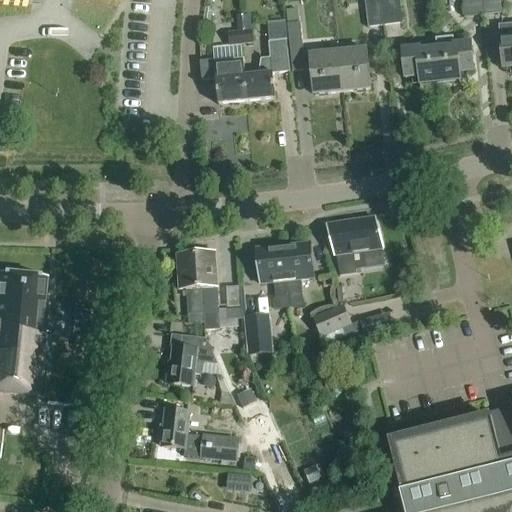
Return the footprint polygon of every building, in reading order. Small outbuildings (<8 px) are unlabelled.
[(364,0),(368,31),(380,29),(375,0),(364,0)] [(375,0),(380,29),(381,29),(381,28),(402,25),(398,0),(375,0)] [(462,0),(464,20),(482,18),(480,0),(462,0)] [(480,0),(482,18),(503,16),(501,0),(480,0)] [(287,27),(299,25),(298,12),(286,13),(287,27)] [(236,17),(238,33),(227,34),(228,48),(253,46),(250,16),(236,17)] [(268,23),(270,44),(287,42),(285,22),(268,23)] [(337,56),(310,58),(304,59),(300,26),(287,27),(292,75),(312,73),(314,98),(341,95),(337,56)] [(511,32),(506,34),(499,34),(503,72),(511,71),(511,32)] [(246,104),(275,101),(272,76),(289,74),(285,43),(267,45),(269,61),(261,62),(258,77),(243,79),(246,104)] [(453,49),(436,51),(435,43),(435,44),(439,83),(459,81),(458,76),(473,74),(470,44),(452,46),(453,49)] [(419,85),(439,83),(435,44),(419,45),(419,50),(401,51),(405,81),(418,80),(419,85)] [(366,53),(337,56),(341,95),(370,92),(366,53)] [(241,61),(215,64),(202,65),(203,82),(216,80),(219,107),(246,104),(243,79),(241,61)] [(327,228),(334,258),(335,258),(340,278),(356,276),(352,256),(383,252),(375,220),(327,228)] [(302,308),(301,294),(300,283),(314,281),(310,246),(283,249),(290,309),(302,308)] [(278,311),(290,309),(283,249),(256,253),(260,288),(275,286),(278,311)] [(215,255),(196,256),(197,272),(195,272),(195,280),(199,280),(200,286),(198,286),(198,291),(202,291),(204,325),(205,332),(220,331),(215,255)] [(197,272),(196,256),(177,258),(179,292),(186,292),(188,326),(204,325),(202,291),(198,291),(198,286),(200,286),(199,280),(195,280),(195,272),(197,272)] [(415,269),(401,271),(404,287),(418,285),(415,269)] [(0,396),(10,397),(42,400),(48,335),(45,335),(47,311),(43,306),(46,280),(21,278),(0,275),(0,396)] [(351,328),(343,310),(315,321),(326,347),(345,339),(342,331),(351,328)] [(241,312),(227,313),(227,323),(242,322),(241,312)] [(268,317),(253,319),(243,320),(247,359),(272,356),(268,317)] [(192,389),(195,365),(217,367),(206,342),(182,339),(180,351),(172,350),(168,386),(192,389)] [(79,409),(81,390),(49,388),(48,406),(79,409)] [(201,461),(204,439),(187,437),(189,416),(165,413),(161,449),(185,452),(184,459),(201,461)] [(511,511),(511,421),(492,427),(490,421),(390,446),(401,489),(399,489),(405,511),(511,511)] [(235,465),(238,444),(204,439),(201,461),(235,465)] [(244,461),(243,474),(254,475),(255,462),(244,461)] [(315,467),(305,472),(312,488),(322,483),(315,467)]
